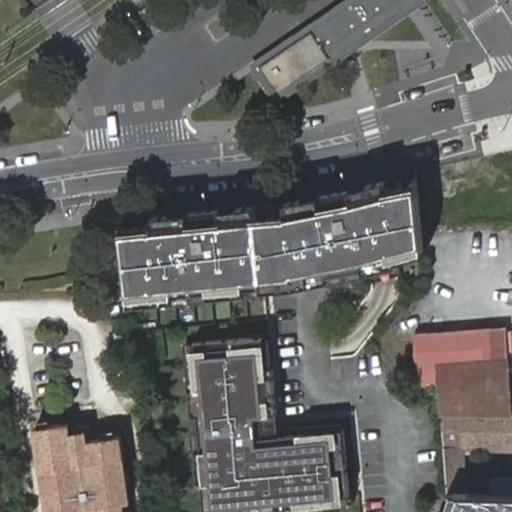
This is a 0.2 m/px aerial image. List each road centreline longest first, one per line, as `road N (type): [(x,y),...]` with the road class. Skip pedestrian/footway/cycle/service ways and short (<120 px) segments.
road 1 (secondary): [(0,188),(278,153),(511,96)]
road 2 (residential): [(142,511),(128,427),(98,396),(90,331),(47,307)]
road 3 (residential): [(7,307),(35,511)]
